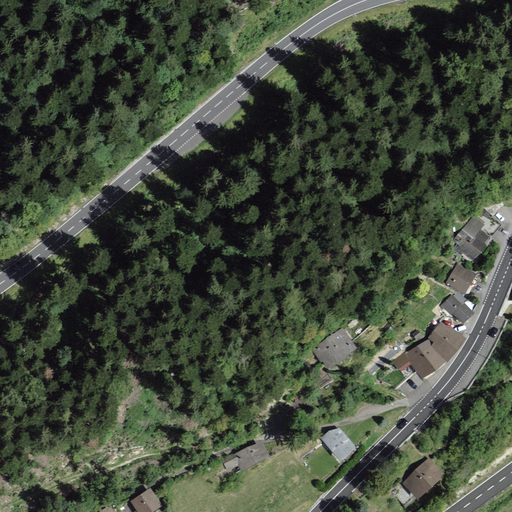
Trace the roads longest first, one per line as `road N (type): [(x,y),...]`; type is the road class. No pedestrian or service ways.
road 1 (secondary): [(0,284),(286,46),(369,0)]
road 2 (secondary): [(511,258),(454,373),(321,511)]
road 3 (track): [(92,511),(281,430)]
